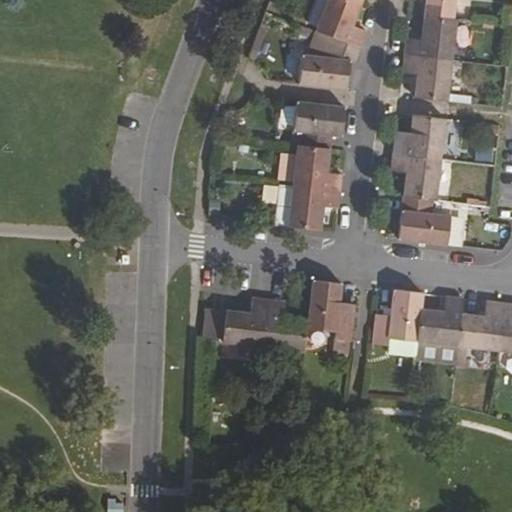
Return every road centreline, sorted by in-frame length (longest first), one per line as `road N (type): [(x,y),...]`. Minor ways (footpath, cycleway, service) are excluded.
road 1 (residential): [(154,241),(143,511)]
road 2 (residential): [(392,0),(365,97),(345,264)]
road 3 (residential): [(212,0),(161,137),(154,241)]
road 4 (residential): [(154,241),(345,264)]
road 5 (residential): [(345,264),(511,283)]
